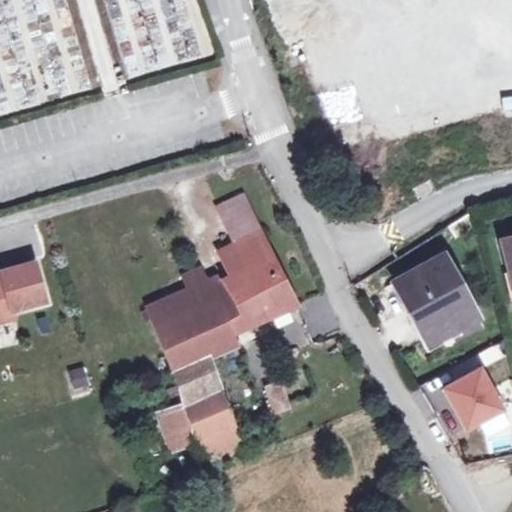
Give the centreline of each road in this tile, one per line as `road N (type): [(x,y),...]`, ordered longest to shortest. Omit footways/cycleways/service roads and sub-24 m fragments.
road 1 (residential): [(468,511),(336,286),(277,148)]
road 2 (unclassified): [(277,148),(228,0)]
